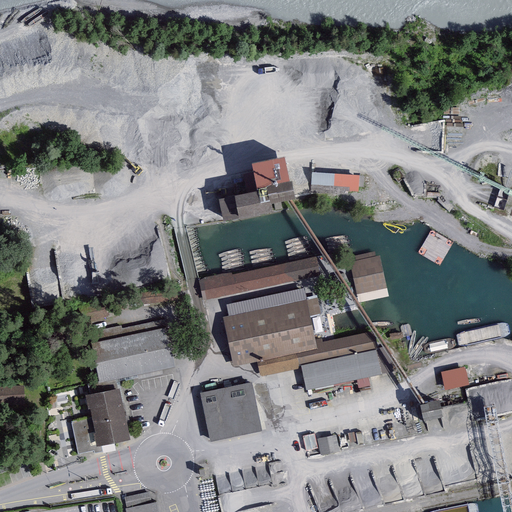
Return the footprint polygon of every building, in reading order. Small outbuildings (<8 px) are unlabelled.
[(459,115),(447,117),(449,127),(461,126),(459,115)] [(247,194),(219,200),(223,222),(239,219),(239,221),(274,214),(272,205),(296,200),(292,182),(290,183),(285,158),(252,165),(253,172),(243,174),(247,194)] [(398,182),(405,177),(399,167),(392,172),(398,182)] [(365,176),(312,173),(311,193),(344,195),(345,191),(359,192),(359,188),(364,188),(365,176)] [(510,190),(501,187),(494,207),(503,211),(510,190)] [(355,256),(356,261),(353,261),(349,262),(351,270),(344,272),(347,284),(354,282),(358,303),(389,296),(380,255),(376,256),(375,251),(355,256)] [(223,273),(205,277),(200,281),(204,301),(321,276),(316,257),(232,275),(232,273),(223,273)] [(177,288),(137,293),(139,305),(178,300),(177,288)] [(302,289),(273,295),(275,309),(227,319),(236,362),(253,358),(322,344),(321,339),(313,341),(302,289)] [(104,301),(78,307),(82,323),(108,317),(104,301)] [(86,340),(95,382),(99,382),(100,383),(116,380),(125,378),(126,381),(139,378),(139,379),(163,374),(162,370),(176,368),(166,319),(122,328),(122,325),(95,331),(96,338),(86,340)] [(403,338),(402,332),(390,333),(389,333),(390,340),(400,339),(403,338)] [(373,333),(350,337),(353,353),(301,364),(307,389),(381,373),(373,333)] [(68,334),(55,337),(57,346),(70,344),(68,334)] [(353,353),(350,337),(322,344),(253,358),(254,359),(260,358),(260,361),(263,372),(301,364),(353,353)] [(465,366),(441,372),(445,390),(469,385),(465,366)] [(88,384),(90,395),(86,396),(88,410),(91,409),(92,417),(71,422),(78,454),(94,451),(95,453),(103,452),(103,450),(115,448),(115,444),(130,441),(120,389),(118,389),(116,380),(100,383),(99,382),(95,382),(88,384)] [(252,382),(201,393),(211,442),(262,431),(252,382)] [(0,406),(26,405),(24,385),(0,386),(0,406)] [(439,401),(428,403),(428,404),(420,406),(424,422),(427,421),(433,420),(442,418),(443,418),(441,409),(439,401)] [(340,451),(336,434),(318,439),(322,456),(340,451)] [(149,492),(126,497),(128,506),(150,501),(149,492)] [(159,511),(157,501),(131,507),(132,511),(159,511)]
